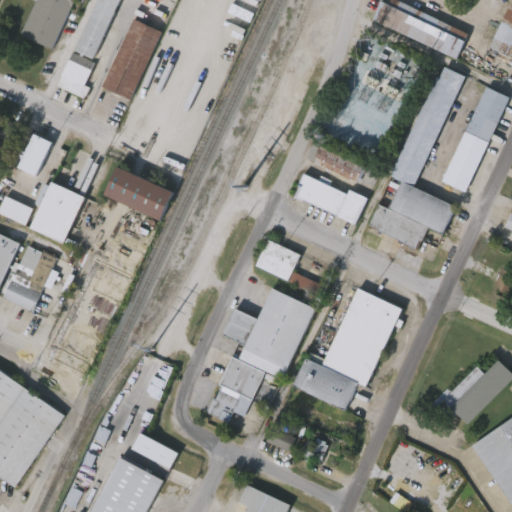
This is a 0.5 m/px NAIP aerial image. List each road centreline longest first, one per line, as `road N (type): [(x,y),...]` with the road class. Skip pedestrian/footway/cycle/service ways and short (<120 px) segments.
road 1 (residential): [(229,450),(190,429),(182,412),(187,390),(332,78),(356,0)]
road 2 (residential): [(346,511),(511,151)]
road 3 (residential): [(272,210),(511,322)]
road 4 (residential): [(229,450),(347,507)]
